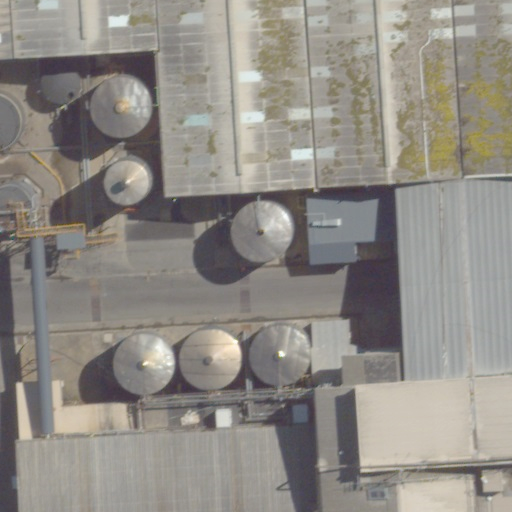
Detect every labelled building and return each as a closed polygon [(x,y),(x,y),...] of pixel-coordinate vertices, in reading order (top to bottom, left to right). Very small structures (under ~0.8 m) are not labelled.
[(511,0),(2,0),(6,55),(150,46),(159,194),(511,171),(511,0)] [(46,78),(0,77),(0,141),(46,142),(46,78)] [(48,170),(0,172),(0,225),(51,223),(48,170)] [(254,258),(263,259),(272,257),(280,252),(285,246),(289,238),(291,229),(289,221),(285,213),(280,206),(272,202),(262,200),(253,201),(244,205),(237,212),(232,220),(231,230),(233,239),(237,248),(245,254),(254,258)] [(183,309),(188,385),(259,380),(254,303),(183,309)] [(318,305),(263,309),(268,382),(323,378),(318,305)] [(188,385),(183,309),(117,314),(123,390),(188,385)] [(511,511),(511,373),(291,386),(293,419),(12,438),(17,511),(511,511)]
